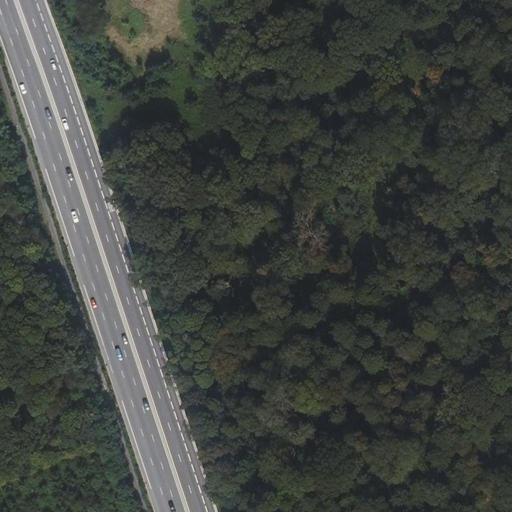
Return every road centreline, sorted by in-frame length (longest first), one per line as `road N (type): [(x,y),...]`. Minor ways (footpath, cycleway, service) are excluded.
road 1 (trunk): [(199,511),(29,0)]
road 2 (trunk): [(3,0),(172,511)]
road 3 (track): [(511,242),(200,390)]
